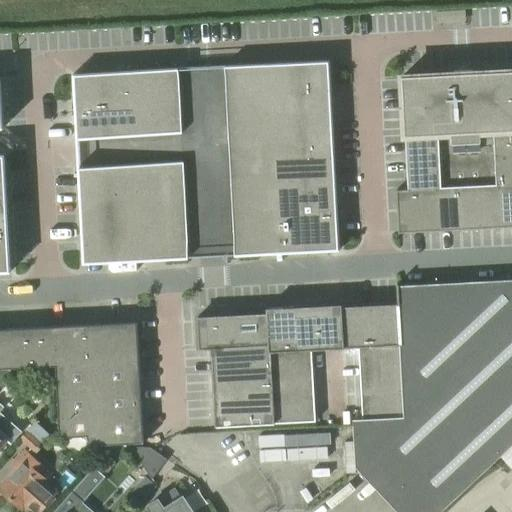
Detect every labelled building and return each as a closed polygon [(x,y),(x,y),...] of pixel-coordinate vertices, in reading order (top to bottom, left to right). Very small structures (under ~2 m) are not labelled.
[(329,67),(269,70),(271,98),(272,126),(332,123),(329,67)] [(271,98),(269,70),(223,72),(224,100),(271,98)] [(454,74),(402,76),(408,190),(397,190),(399,233),(420,232),(440,231),(461,229),(482,228),(503,227),(511,226),(511,71),(472,73),(472,71),(454,72),(454,74)] [(200,74),(174,75),(175,105),(176,132),(178,162),(179,189),(181,220),(182,247),(209,246),(232,245),(230,218),(229,191),(227,160),(226,129),(224,100),(223,72),(200,74)] [(174,75),(135,77),(136,107),(175,105),(174,75)] [(76,110),(136,107),(135,77),(75,81),(76,110)] [(271,98),(224,100),(226,129),(272,126),(271,98)] [(175,105),(136,107),(138,134),(176,132),(175,105)] [(136,107),(76,110),(78,137),(138,134),(136,107)] [(332,123),(272,126),(273,158),(275,188),(335,185),(332,123)] [(227,160),(273,158),(272,126),(226,129),(227,160)] [(138,134),(140,164),(178,162),(176,132),(138,134)] [(140,164),(138,134),(78,137),(79,167),(140,164)] [(273,158),(227,160),(229,191),(275,188),(273,158)] [(178,162),(140,164),(141,191),(179,189),(178,162)] [(140,164),(79,167),(81,194),(141,191),(140,164)] [(335,185),(275,188),(276,215),(278,243),(338,240),(335,185)] [(275,188),(229,191),(230,218),(276,215),(275,188)] [(179,189),(141,191),(143,221),(181,220),(179,189)] [(141,191),(81,194),(84,252),(144,249),(143,221),(141,191)] [(276,215),(230,218),(232,245),(278,243),(276,215)] [(181,220),(143,221),(144,249),(182,247),(181,220)] [(511,280),(399,286),(407,420),(404,420),(354,422),(356,467),(397,511),(441,511),(500,457),(511,446),(511,280)] [(214,397),(215,427),(274,424),(316,422),(314,398),(313,374),(312,350),(343,349),(359,348),(360,371),(361,396),(362,417),(353,418),(354,422),(404,420),(403,393),(402,370),(400,346),(398,304),(370,306),(341,307),(340,305),(295,307),(268,309),(267,309),(267,313),(234,315),(198,317),(199,349),(199,350),(211,350),(213,373),(214,397)] [(139,361),(137,322),(109,323),(81,325),(54,326),(25,328),(0,329),(0,369),(28,368),(56,366),(57,392),(58,420),(59,438),(87,436),(88,446),(144,443),(142,415),(141,387),(139,361)] [(0,447),(6,440),(11,443),(21,431),(0,412),(0,411),(4,407),(0,403),(0,447)] [(0,489),(23,510),(25,506),(31,511),(40,511),(56,494),(44,484),(48,480),(41,474),(46,468),(34,457),(52,437),(35,422),(20,439),(31,449),(27,454),(25,452),(12,467),(16,470),(0,489)] [(511,446),(500,457),(511,469),(511,446)] [(131,448),(152,481),(167,461),(151,449),(131,448)] [(94,468),(54,511),(92,511),(83,503),(105,478),(94,468)] [(151,511),(191,511),(182,498),(165,510),(158,499),(148,506),(151,511)]
